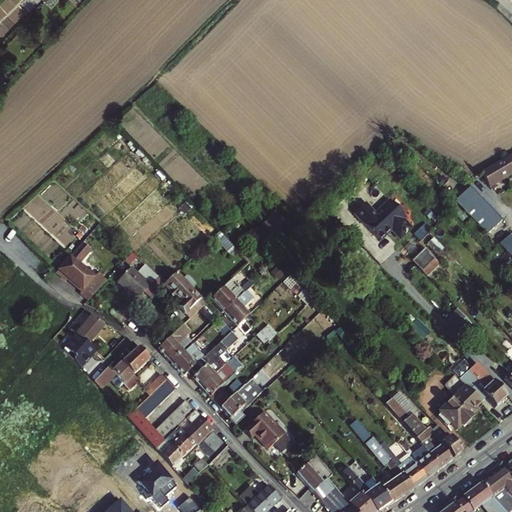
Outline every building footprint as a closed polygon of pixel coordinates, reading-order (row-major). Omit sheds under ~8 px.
[(511,156),(481,175),(490,189),(511,176),(511,156)] [(456,196),(453,199),(470,216),(488,234),(502,221),(470,189),(459,199),(456,196)] [(352,235),(379,264),(396,247),(350,198),(335,212),(332,210),(329,212),(352,235)] [(283,218),(268,233),(276,240),(291,225),(283,218)] [(220,231),(213,237),(231,255),(237,249),(220,231)] [(506,252),(511,258),(511,239),(510,237),(500,246),(506,252)] [(97,273),(93,278),(78,265),(87,254),(91,250),(84,243),(57,273),(66,280),(68,278),(82,290),(80,292),(88,299),(104,280),(97,273)] [(424,247),(413,259),(420,266),(431,254),(424,247)] [(137,273),(131,268),(117,282),(135,299),(141,292),(149,299),(158,291),(164,285),(165,283),(158,276),(145,264),(137,273)] [(205,303),(176,273),(165,283),(164,285),(181,303),(178,306),(190,318),(205,303)] [(240,290),(230,279),(210,299),(224,312),(228,308),(236,300),(246,291),(252,285),(248,281),(243,285),(244,286),(240,290)] [(246,291),(236,300),(228,308),(224,312),(236,326),(249,314),(243,308),(253,298),(246,291)] [(458,307),(450,316),(466,332),(474,324),(458,307)] [(77,335),(88,345),(104,326),(92,317),(77,335)] [(183,337),(190,331),(184,324),(158,349),(171,363),(183,351),(182,350),(176,343),(183,337)] [(260,331),(255,335),(263,342),(267,338),(260,331)] [(230,332),(203,357),(187,373),(200,387),(225,364),(218,357),(237,339),(230,332)] [(77,335),(76,334),(65,348),(64,349),(82,368),(96,351),(88,345),(77,335)] [(189,343),(183,337),(176,343),(182,350),(189,343)] [(126,361),(123,364),(134,376),(149,361),(132,342),(120,355),(126,361)] [(192,346),(184,352),(183,351),(171,363),(183,376),(187,373),(203,357),(192,346)] [(225,364),(200,387),(220,408),(230,398),(220,387),(242,366),(233,356),(225,364)] [(115,372),(115,373),(117,375),(132,391),(140,383),(134,376),(123,364),(115,372)] [(467,374),(466,373),(458,380),(464,387),(469,391),(479,382),(485,388),(480,392),(495,407),(507,396),(476,364),(469,370),(470,371),(467,374)] [(108,368),(94,382),(101,390),(117,375),(115,373),(114,374),(112,372),(108,368)] [(166,381),(161,375),(149,387),(154,392),(156,390),(161,385),(166,381)] [(245,416),(242,411),(254,399),(260,394),(256,390),(252,393),(249,390),(254,385),(250,379),(230,398),(220,408),(236,425),(245,416)] [(161,385),(170,395),(175,390),(166,380),(166,381),(161,385)] [(156,390),(165,400),(170,395),(161,385),(156,390)] [(469,391),(464,387),(458,393),(457,392),(438,411),(440,413),(437,416),(447,426),(450,423),(456,430),(462,424),(464,426),(472,418),(470,417),(476,411),(474,409),(480,403),(469,391)] [(160,405),(165,400),(156,390),(154,392),(151,395),(160,405)] [(155,410),(160,405),(151,395),(146,400),(155,410)] [(385,404),(420,443),(426,439),(432,434),(441,445),(453,459),(461,453),(449,438),(445,434),(440,438),(428,426),(424,430),(410,415),(407,417),(391,399),(385,404)] [(150,415),(155,410),(146,400),(141,405),(150,415)] [(189,417),(195,411),(185,401),(180,406),(189,417)] [(136,410),(145,420),(150,415),(141,405),(136,410)] [(187,419),(189,417),(180,406),(175,411),(184,422),(187,419)] [(136,410),(127,418),(132,424),(156,450),(164,441),(155,431),(145,420),(136,410)] [(179,427),(184,422),(175,411),(170,416),(179,427)] [(184,433),(195,445),(212,429),(195,411),(189,417),(187,419),(192,425),(184,433)] [(264,413),(244,432),(250,439),(254,436),(267,450),(273,445),(280,453),(291,443),(283,435),(284,435),(264,413)] [(165,421),(174,431),(178,428),(179,427),(170,416),(165,421)] [(397,476),(380,488),(390,504),(412,489),(398,468),(380,446),(357,420),(350,426),(385,466),(387,465),(394,474),(397,476)] [(160,426),(169,436),(174,431),(165,421),(160,426)] [(167,439),(169,436),(160,426),(155,431),(164,441),(167,439)] [(167,439),(172,445),(183,457),(195,445),(184,433),(178,428),(174,431),(169,436),(167,439)] [(440,468),(453,459),(441,445),(432,434),(426,439),(420,443),(424,447),(430,454),(440,468)] [(407,437),(399,443),(404,449),(409,455),(412,452),(409,448),(414,444),(407,437)] [(164,441),(156,450),(163,458),(172,468),(183,457),(172,445),(167,439),(164,441)] [(426,479),(415,463),(410,456),(402,463),(384,442),(380,446),(398,468),(412,489),(416,486),(426,479)] [(228,446),(215,459),(222,465),(234,451),(228,446)] [(421,459),(415,463),(426,479),(440,468),(430,454),(424,447),(416,453),(421,459)] [(315,456),(296,473),(330,511),(356,511),(348,503),(327,480),(332,475),(315,456)] [(165,498),(177,488),(157,464),(148,471),(152,475),(149,477),(147,475),(138,483),(145,490),(143,492),(147,500),(152,498),(161,509),(169,502),(165,498)] [(380,488),(378,484),(369,490),(348,466),(341,473),(357,490),(376,511),(377,511),(390,504),(380,488)] [(511,480),(502,468),(481,484),(492,498),(501,491),(504,490),(506,494),(511,499),(511,480)] [(472,511),(473,511),(475,511),(486,502),(495,511),(504,511),(494,501),(492,498),(491,497),(481,484),(462,499),(472,511)] [(247,507),(251,511),(265,511),(280,499),(267,486),(257,495),(251,488),(239,499),(247,507)] [(355,497),(348,503),(356,511),(376,511),(357,490),(353,494),(355,497)] [(108,511),(127,511),(116,499),(105,508),(108,511)] [(472,511),(462,499),(454,505),(460,511),(472,511)]
